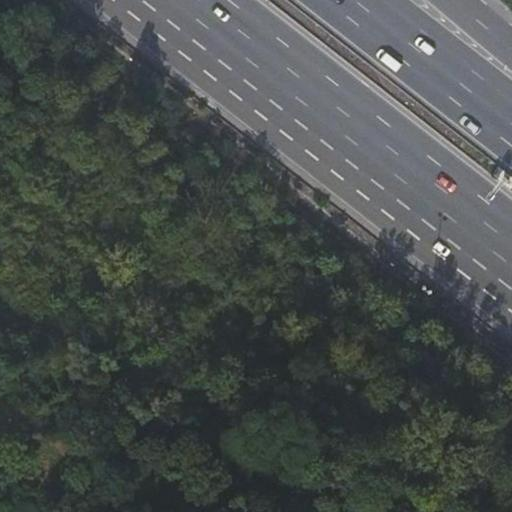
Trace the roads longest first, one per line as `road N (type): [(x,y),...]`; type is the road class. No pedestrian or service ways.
road 1 (motorway): [(171,0),(511,265)]
road 2 (motorway): [(511,116),(360,0)]
